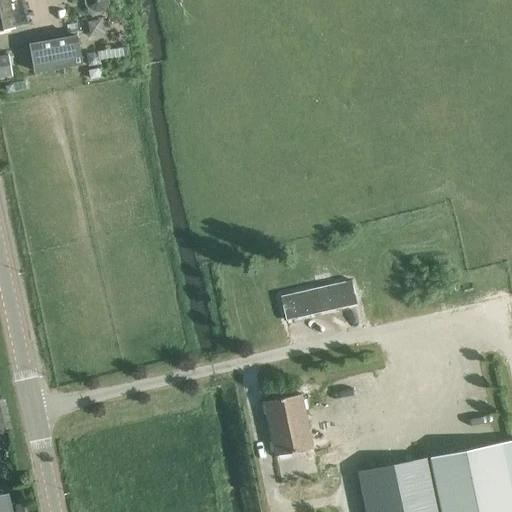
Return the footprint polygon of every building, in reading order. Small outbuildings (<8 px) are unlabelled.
[(24,0),(0,0),(0,29),(29,24),(24,0)] [(86,0),(86,5),(96,12),(103,7),(103,0),(86,0)] [(35,71),(81,62),(82,62),(77,36),(30,45),(35,71)] [(93,53),(87,54),(89,65),(100,63),(99,57),(93,53)] [(0,76),(13,74),(9,55),(0,56),(0,76)] [(98,69),(89,70),(90,78),(99,77),(98,69)] [(281,296),(286,320),(357,304),(351,280),(281,296)] [(276,456),(313,448),(301,394),(264,401),(276,456)] [(511,511),(511,490),(502,442),(430,457),(440,511),(511,511)] [(366,511),(440,511),(430,457),(359,471),(366,511)] [(0,511),(23,511),(20,490),(0,494),(0,511)]
